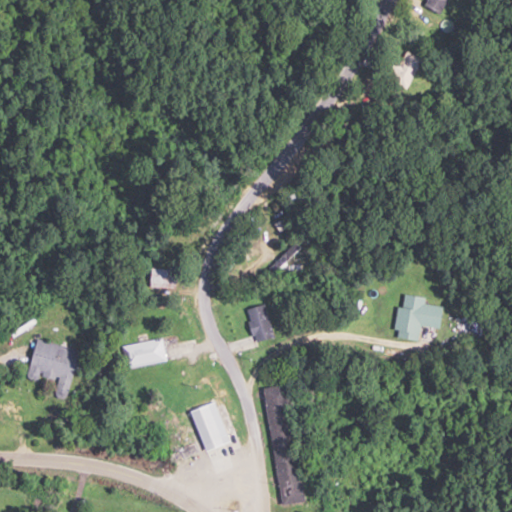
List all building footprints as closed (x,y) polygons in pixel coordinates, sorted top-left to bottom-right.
[(398,86),(419,62),(405,50),(384,75),(398,86)] [(269,267),(277,274),(302,249),(294,242),(269,267)] [(173,287),(173,268),(146,268),(146,287),(173,287)] [(422,296),(398,293),(392,336),(414,340),(416,324),(435,327),(438,305),(422,303),(422,296)] [(241,308),(252,341),(271,334),(261,302),(241,308)] [(124,367),(163,360),(159,337),(120,344),(124,367)] [(76,349),(35,338),(24,375),(38,379),(41,371),(46,373),(50,360),(71,366),(76,349)] [(282,383),(260,386),(276,504),(299,501),(282,383)] [(210,457),(239,445),(222,400),(192,412),(210,457)]
